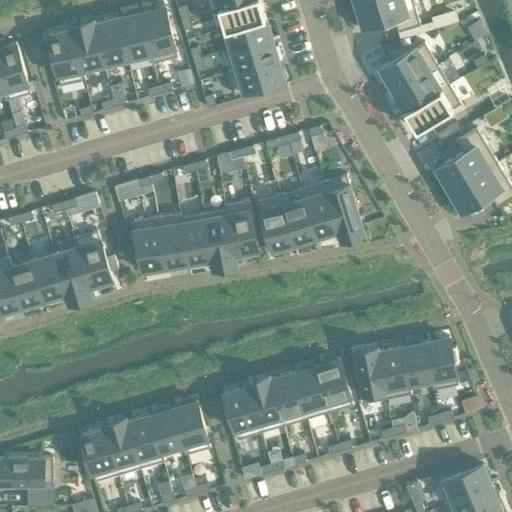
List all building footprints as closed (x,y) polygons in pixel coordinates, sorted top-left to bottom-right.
[(206,0),(209,9),(238,0),(206,0)] [(261,0),(238,0),(209,9),(210,10),(219,7),(225,26),(220,27),(220,28),(265,15),(261,0)] [(413,0),(360,0),(356,2),(363,25),(394,16),(398,30),(421,23),(413,0)] [(165,4),(141,10),(153,61),(178,55),(165,4)] [(186,4),(178,6),(181,17),(182,17),(189,15),(186,4)] [(141,10),(118,16),(129,62),(130,61),(129,57),(150,52),(152,61),(153,61),(141,10)] [(443,12),(431,15),(435,27),(447,23),(443,12)] [(182,17),(181,17),(185,29),(192,27),(189,15),(182,17)] [(265,15),(220,28),(226,49),(272,35),(265,15)] [(118,16),(95,21),(106,67),(129,62),(118,16)] [(95,21),(72,27),(85,77),(86,77),(84,72),(106,67),(95,21)] [(72,27),(48,33),(60,83),(85,77),(72,27)] [(272,35),(226,49),(233,68),(228,70),(228,71),(281,55),(278,43),(274,44),(272,35)] [(399,38),(388,41),(390,49),(401,46),(399,38)] [(425,40),(380,67),(393,88),(438,62),(425,40)] [(16,41),(0,46),(0,74),(7,98),(31,91),(16,41)] [(198,45),(190,47),(193,58),(201,56),(198,45)] [(484,53),(473,59),(477,66),(488,60),(484,53)] [(281,55),(228,71),(235,93),(284,78),(278,57),(282,56),(281,55)] [(201,56),(193,58),(197,70),(205,68),(201,56)] [(438,62),(393,88),(404,108),(401,110),(402,111),(450,82),(438,62)] [(170,80),(159,84),(161,91),(173,88),(170,80)] [(450,82),(402,111),(408,121),(411,119),(417,128),(461,102),(450,82)] [(159,84),(147,87),(150,95),(161,91),(159,84)] [(212,92),(204,95),(208,106),(216,104),(212,92)] [(124,94),(113,97),(115,105),(127,102),(124,94)] [(113,97),(101,101),(104,108),(115,105),(113,97)] [(502,103),(484,113),(491,125),(509,114),(502,103)] [(91,104),(79,107),(81,115),(93,112),(91,104)] [(456,120),(445,126),(450,133),(460,127),(456,120)] [(27,122),(15,126),(17,134),(29,130),(27,122)] [(320,123),(309,127),(311,135),(323,131),(320,123)] [(15,126),(4,129),(6,137),(17,134),(15,126)] [(464,150),(436,166),(449,188),(497,160),(477,126),(457,138),(464,150)] [(298,130),(287,133),(289,141),(301,138),(298,130)] [(287,133),(275,137),(278,145),(289,141),(287,133)] [(253,143),(241,147),(244,155),(255,151),(253,143)] [(241,147),(229,150),(232,158),(244,155),(241,147)] [(205,157),(194,161),(196,169),(208,165),(205,157)] [(511,184),(497,160),(449,188),(462,210),(490,193),(497,206),(511,196),(511,184)] [(194,161),(182,164),(185,172),(196,169),(194,161)] [(161,170),(150,174),(153,182),(164,178),(161,170)] [(347,172),(324,179),(339,229),(362,222),(347,172)] [(150,174),(116,184),(120,198),(154,188),(153,182),(150,174)] [(324,179),(302,186),(317,235),(339,229),(324,179)] [(302,186),(281,192),(295,242),(317,235),(302,186)] [(281,192),(258,199),(272,249),(295,242),(281,192)] [(75,196),(63,200),(66,207),(77,204),(75,196)] [(249,198),(226,202),(235,253),(258,249),(249,198)] [(63,200),(52,203),(54,211),(66,207),(63,200)] [(225,206),(204,210),(212,257),(235,253),(226,202),(224,202),(225,206)] [(31,209),(20,212),(22,220),(33,217),(31,209)] [(181,210),(158,214),(167,265),(190,261),(181,210)] [(182,210),(181,210),(190,261),(212,257),(204,210),(182,214),(182,210)] [(20,212),(8,216),(10,224),(22,220),(20,212)] [(158,214),(133,218),(143,270),(167,265),(158,214)] [(98,228),(74,235),(89,285),(101,282),(109,280),(111,279),(112,278),(113,278),(98,228)] [(76,245),(55,251),(67,292),(89,285),(74,235),(73,236),(76,245)] [(55,251),(33,258),(45,298),(67,292),(55,251)] [(8,255),(0,257),(0,310),(0,312),(23,305),(8,255)] [(9,255),(8,255),(23,305),(45,298),(33,258),(12,264),(9,255)] [(450,335),(425,340),(434,387),(459,382),(459,381),(456,370),(455,360),(459,360),(456,345),(452,346),(450,335)] [(425,340),(402,344),(411,392),(412,392),(411,387),(432,383),(433,388),(434,387),(425,340)] [(402,344),(378,349),(387,396),(411,392),(402,344)] [(378,349),(355,354),(364,401),(387,396),(378,349)] [(340,356),(316,364),(330,410),(354,403),(340,356)] [(316,364),(293,370),(307,417),(330,410),(316,364)] [(465,368),(456,370),(459,381),(467,380),(465,368)] [(293,370),(270,377),(284,424),(307,417),(293,370)] [(270,377),(248,384),(262,430),(284,424),(270,377)] [(248,384),(224,391),(238,437),(262,430),(248,384)] [(194,400),(173,406),(187,452),(211,445),(197,399),(194,400)] [(173,406),(150,413),(164,459),(165,459),(162,450),(183,444),(186,453),(187,452),(173,406)] [(451,408),(439,411),(441,419),(453,416),(451,408)] [(439,411),(427,415),(430,423),(441,419),(439,411)] [(150,413),(127,420),(141,466),(164,459),(150,413)] [(127,420),(105,426),(119,473),(141,466),(127,420)] [(404,422),(393,425),(395,433),(407,430),(404,422)] [(393,425),(381,429),(383,436),(395,433),(393,425)] [(105,426),(81,433),(95,480),(119,473),(105,426)] [(350,438),(339,441),(341,449),(353,446),(350,438)] [(339,441),(327,445),(330,452),(341,449),(339,441)] [(304,451),(293,455),(295,463),(307,459),(304,451)] [(54,454),(0,455),(0,482),(27,482),(28,504),(55,504),(54,454)] [(282,458),(271,461),(273,469),(285,466),(282,458)] [(271,461),(259,465),(262,473),(273,469),(271,461)] [(483,462),(439,480),(448,500),(443,502),(444,503),(492,483),(483,462)] [(208,480),(196,484),(198,491),(210,488),(208,480)] [(492,483),(444,503),(447,511),(477,511),(500,503),(492,483)] [(196,484),(184,487),(187,495),(198,491),(196,484)] [(173,490),(161,494),(163,502),(175,498),(173,490)] [(140,500),(128,504),(130,511),(142,508),(140,500)] [(421,500),(414,503),(417,511),(422,511),(426,511),(421,500)] [(504,511),(500,503),(477,511),(504,511)]
